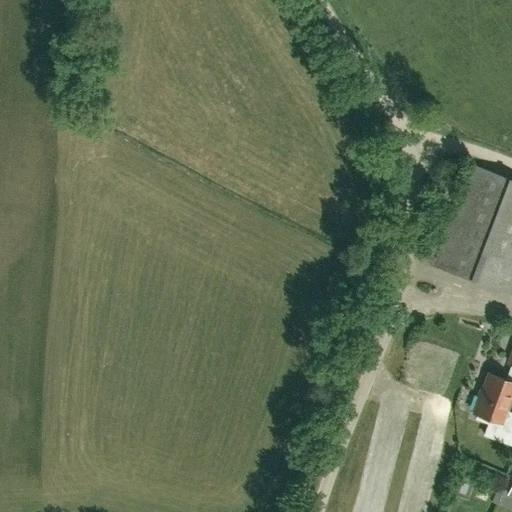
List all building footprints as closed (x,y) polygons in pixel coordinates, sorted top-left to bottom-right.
[(511,292),(511,289),(511,177),(471,162),(433,263),(511,292)] [(511,378),(511,381),(489,372),(474,412),(478,413),(476,418),(489,422),(485,434),(511,444),(511,443),(511,412),(507,410),(511,395),(511,378)] [(396,469),(412,393),(383,386),(366,463),(396,469)] [(425,396),(402,505),(427,510),(450,401),(425,396)] [(379,498),(384,474),(365,470),(361,495),(379,498)] [(360,496),(355,511),(378,511),(381,502),(360,496)]
